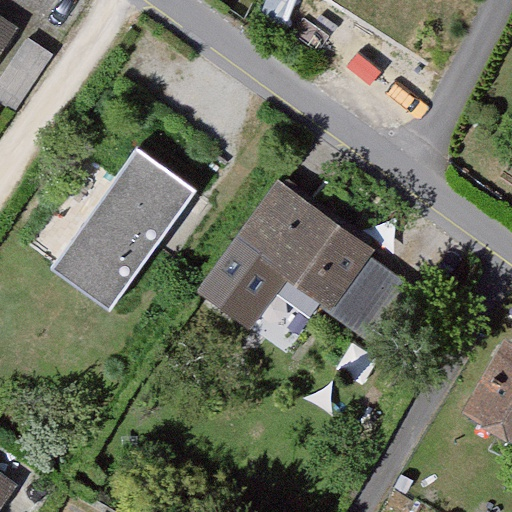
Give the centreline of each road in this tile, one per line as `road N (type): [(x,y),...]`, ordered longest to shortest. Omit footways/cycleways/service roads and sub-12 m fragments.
road 1 (residential): [(150,0),(509,264)]
road 2 (residential): [(509,264),(367,511)]
road 3 (residential): [(123,0),(0,183)]
